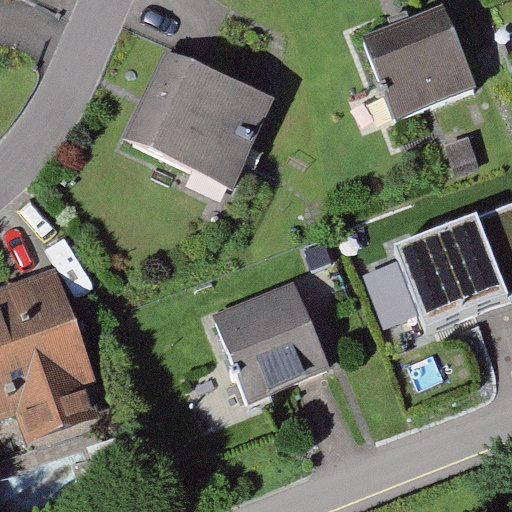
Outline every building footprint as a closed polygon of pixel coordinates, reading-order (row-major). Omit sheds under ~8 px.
[(364,49),(398,132),(481,99),(459,51),(467,48),(452,11),(416,27),(412,18),(391,25),(395,36),(364,49)] [(113,173),(226,224),(277,123),(235,102),(226,118),(189,101),(193,92),(169,80),(165,89),(156,83),(113,173)] [(447,153),(457,182),(483,173),(472,144),(447,153)] [(394,261),(427,350),(509,320),(477,231),(394,261)] [(51,306),(0,325),(0,448),(17,442),(30,475),(97,450),(87,424),(96,420),(51,306)] [(206,346),(240,435),(323,404),(290,315),(206,346)]
